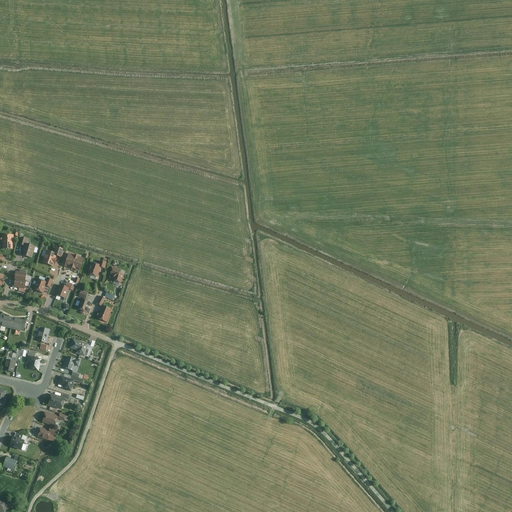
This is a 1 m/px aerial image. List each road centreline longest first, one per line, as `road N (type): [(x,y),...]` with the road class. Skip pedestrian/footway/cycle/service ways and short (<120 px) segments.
road 1 (track): [(394,511),(321,428),(117,341)]
road 2 (residential): [(0,300),(117,341)]
